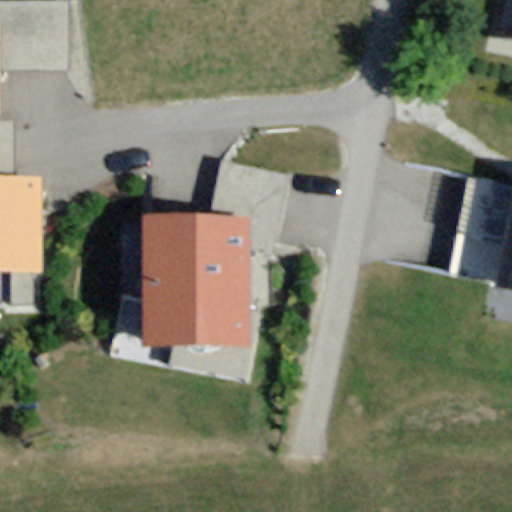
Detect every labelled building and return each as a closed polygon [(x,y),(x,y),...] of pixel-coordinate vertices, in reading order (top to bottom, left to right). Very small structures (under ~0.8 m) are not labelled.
[(0,0),(0,71),(70,72),(70,0),(0,0)] [(0,118),(0,174),(14,175),(14,118),(0,118)] [(221,161),(213,210),(251,216),(246,242),(285,248),(297,173),(221,161)] [(498,279),(511,218),(511,181),(473,173),(451,268),(498,279)] [(14,175),(0,174),(0,270),(41,271),(41,175),(14,175)] [(251,216),(142,218),(143,347),(250,347),(246,242),(251,216)] [(511,288),(511,218),(498,279),(497,285),(511,288)] [(0,297),(41,299),(41,276),(0,275),(0,297)]
